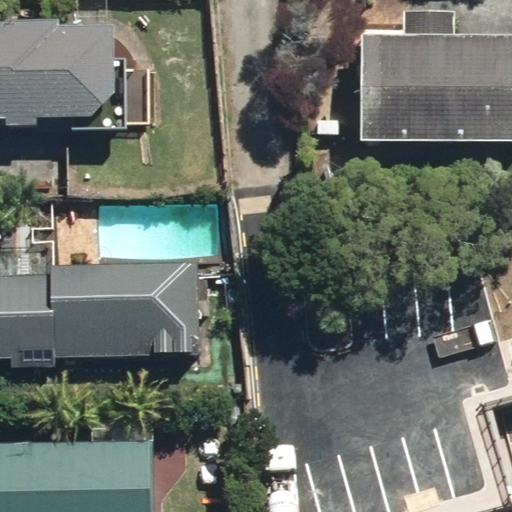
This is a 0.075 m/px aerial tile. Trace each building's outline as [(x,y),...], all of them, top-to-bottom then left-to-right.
[(382,22),(377,140),(511,145),(511,36),(468,34),(469,10),(416,8),(415,24),(382,22)] [(0,25),(0,119),(133,116),(130,22),(0,25)] [(359,84),(320,82),(316,140),(356,143),(359,84)] [(511,243),(482,246),(491,338),(373,350),(383,447),(511,434),(511,243)] [(0,285),(0,356),(214,350),(211,262),(67,267),(68,284),(0,285)] [(0,511),(153,511),(152,441),(0,445),(0,511)]
